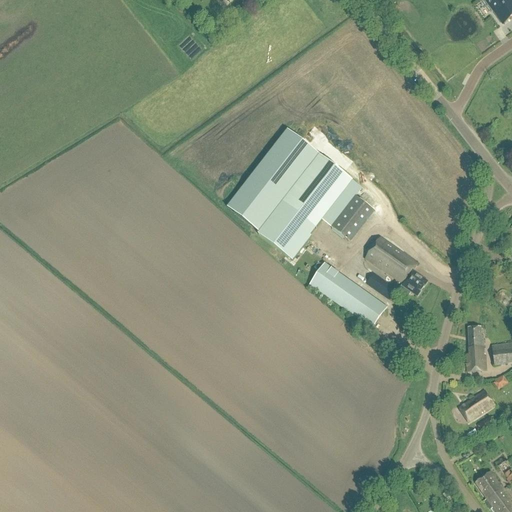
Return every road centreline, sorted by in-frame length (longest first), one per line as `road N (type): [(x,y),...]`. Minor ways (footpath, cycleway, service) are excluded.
road 1 (unclassified): [(431,403),(483,220)]
road 2 (tertiary): [(452,117),(359,0)]
